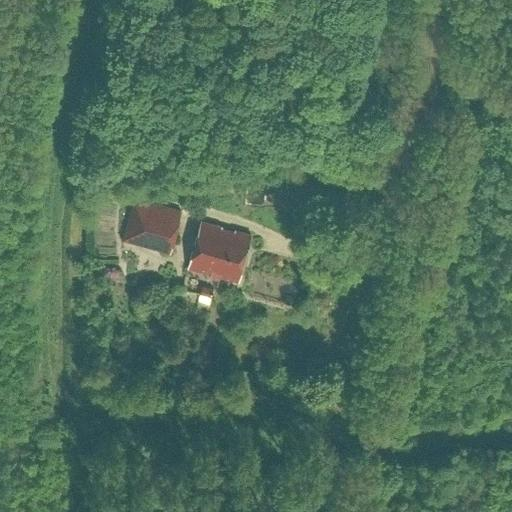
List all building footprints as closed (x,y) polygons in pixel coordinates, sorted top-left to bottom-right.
[(122,241),(171,254),(183,210),(134,197),(122,241)] [(237,278),(250,234),(200,220),(187,264),(237,278)] [(202,283),(198,298),(208,300),(212,285),(202,283)] [(196,359),(209,362),(217,332),(204,329),(196,359)] [(251,342),(249,345),(249,350),(253,353),(258,352),(260,349),(260,344),(256,341),(251,342)]
